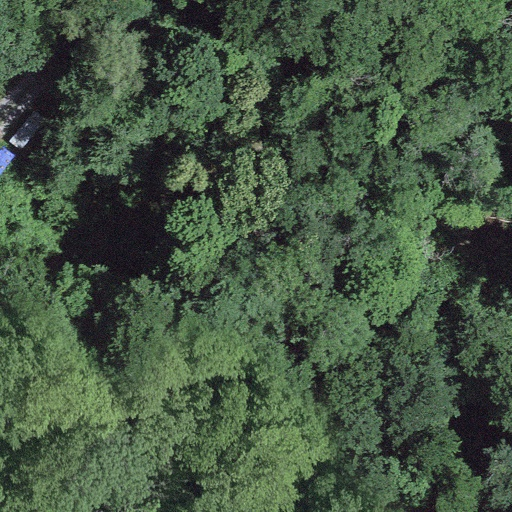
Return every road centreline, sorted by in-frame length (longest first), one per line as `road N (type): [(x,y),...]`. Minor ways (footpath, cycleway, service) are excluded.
road 1 (track): [(489,0),(437,45),(37,283),(0,289)]
road 2 (track): [(121,0),(0,133)]
